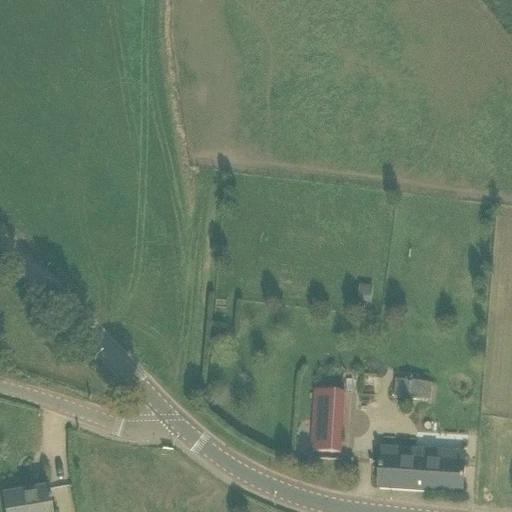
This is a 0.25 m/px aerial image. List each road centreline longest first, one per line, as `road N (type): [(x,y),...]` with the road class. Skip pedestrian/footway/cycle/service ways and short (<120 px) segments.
road 1 (tertiary): [(167,413),(0,238)]
road 2 (tertiary): [(361,511),(326,507),(239,472),(167,413)]
road 3 (tertiary): [(167,413),(133,429),(0,387)]
